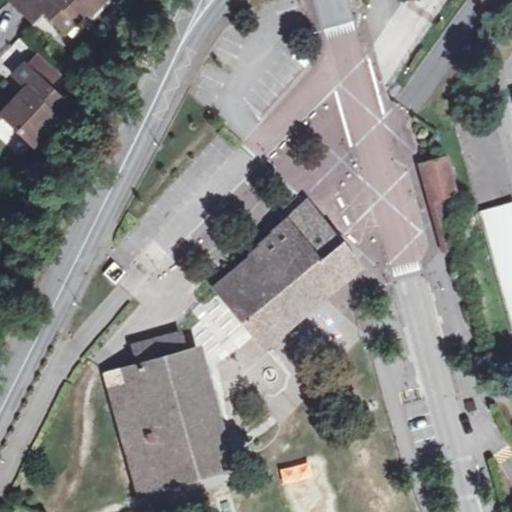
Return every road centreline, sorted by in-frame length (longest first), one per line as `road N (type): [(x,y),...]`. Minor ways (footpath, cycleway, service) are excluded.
road 1 (tertiary): [(202,0),(0,414)]
road 2 (residential): [(407,273),(340,23)]
road 3 (residential): [(470,511),(407,273)]
